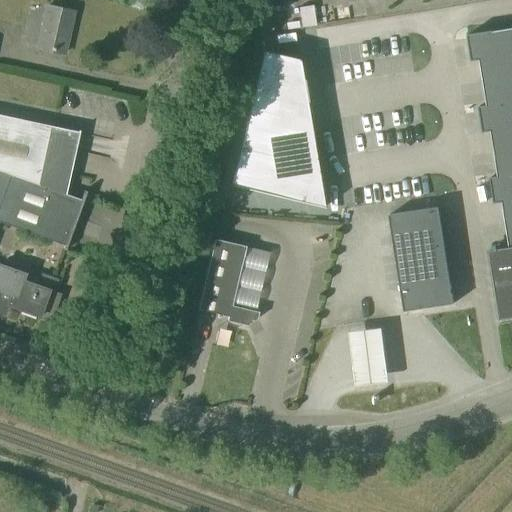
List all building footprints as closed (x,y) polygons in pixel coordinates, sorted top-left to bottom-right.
[(64,55),(73,12),(47,7),(38,49),(64,55)] [(511,28),(493,31),(493,30),(467,34),(471,61),(479,60),(487,105),(479,107),(483,133),(491,131),(498,177),(490,178),(494,204),(502,202),(509,248),(489,251),(500,320),(511,318),(511,28)] [(262,50),(229,181),(321,204),(317,183),(316,183),(313,165),(314,165),(297,59),(262,50)] [(64,196),(69,174),(44,169),(53,128),(0,116),(0,223),(64,247),(63,251),(64,251),(83,199),(82,198),(81,202),(64,196)] [(85,129),(80,159),(119,165),(124,136),(85,129)] [(405,312),(454,304),(439,208),(390,215),(402,295),(405,312)] [(247,327),(257,321),(258,314),(231,307),(245,248),(229,244),(214,241),(197,311),(213,314),(228,318),(227,322),(247,327)] [(261,308),(272,251),(246,246),(235,303),(261,308)] [(0,267),(0,293),(10,297),(6,307),(38,318),(39,316),(50,321),(59,296),(53,294),(37,288),(39,281),(0,267)] [(374,331),(342,334),(348,389),(380,385),(374,331)]
